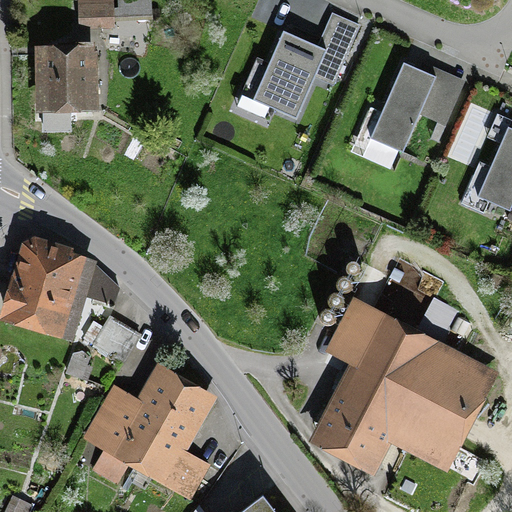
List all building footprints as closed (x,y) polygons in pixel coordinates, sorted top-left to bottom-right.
[(120,0),(121,8),(80,9),(81,27),(114,26),(114,17),(151,14),(150,0),(120,0)] [(253,100),(296,119),(326,50),(283,31),(253,100)] [(109,49),(143,53),(145,38),(110,34),(109,49)] [(43,54),(45,112),(91,111),(89,46),(64,47),(64,53),(43,54)] [(404,63),(370,138),(403,153),(420,114),(445,125),(461,89),(404,63)] [(511,128),(508,127),(477,197),(510,211),(511,206),(511,128)] [(119,287),(88,259),(35,243),(27,247),(7,315),(73,335),(79,319),(71,316),(79,292),(83,293),(85,286),(97,290),(93,302),(115,309),(116,305),(113,304),(119,287)] [(124,362),(140,335),(110,317),(102,330),(93,324),(85,338),(124,362)] [(382,320),(322,437),(370,462),(387,431),(442,462),(485,376),(382,320)] [(82,351),(74,354),(67,372),(81,377),(88,357),(82,351)] [(174,445),(203,395),(166,374),(147,408),(113,388),(88,431),(104,440),(100,446),(107,450),(96,470),(114,479),(124,460),(189,497),(207,464),(174,445)] [(276,511),(263,494),(239,511),(276,511)] [(13,496),(4,511),(29,511),(33,505),(13,496)]
